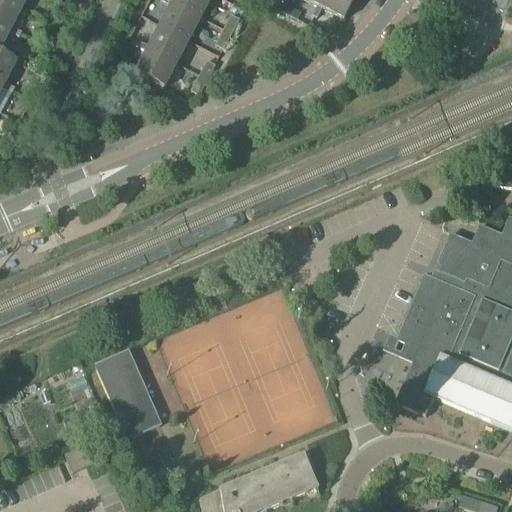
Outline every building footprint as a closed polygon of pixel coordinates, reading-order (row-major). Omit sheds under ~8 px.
[(0,0),(21,12),(27,0),(0,0)] [(21,12),(0,0),(0,30),(17,40),(19,36),(10,32),(21,12)] [(167,0),(163,0),(163,1),(201,21),(211,0),(174,0),(173,3),(167,0)] [(299,0),(315,8),(311,17),(313,19),(323,0),(299,0)] [(323,0),(313,19),(316,20),(321,11),(344,23),(356,0),(323,0)] [(161,4),(170,8),(159,28),(189,44),(201,21),(163,1),(161,4)] [(223,33),(231,37),(238,23),(230,19),(223,33)] [(149,49),(139,44),(138,46),(177,67),(189,44),(159,28),(149,49)] [(0,51),(8,36),(17,40),(0,30),(0,51)] [(214,49),(222,53),(231,37),(223,33),(214,49)] [(137,49),(146,54),(135,76),(164,91),(177,67),(138,46),(137,49)] [(0,89),(12,96),(13,92),(3,87),(14,66),(0,57),(0,89)] [(199,78),(207,83),(214,69),(206,65),(199,78)] [(199,78),(197,81),(189,76),(184,85),(193,90),(190,95),(198,99),(207,83),(199,78)] [(12,96),(0,89),(0,93),(1,92),(11,98),(12,96)] [(511,169),(491,168),(489,184),(501,185),(500,192),(511,193),(511,169)] [(394,407),(425,420),(433,401),(511,434),(511,221),(508,220),(500,238),(478,229),(470,247),(449,238),(434,274),(438,276),(435,283),(425,279),(398,343),(391,340),(385,355),(411,367),(394,407)] [(210,310),(214,319),(227,314),(223,305),(210,310)] [(127,355),(94,369),(126,444),(159,429),(127,355)] [(22,391),(0,400),(0,410),(14,405),(14,404),(25,399),(22,391)] [(93,468),(85,450),(63,459),(71,477),(93,468)] [(199,504),(200,511),(272,511),(317,494),(302,459),(219,493),(219,496),(199,504)]
